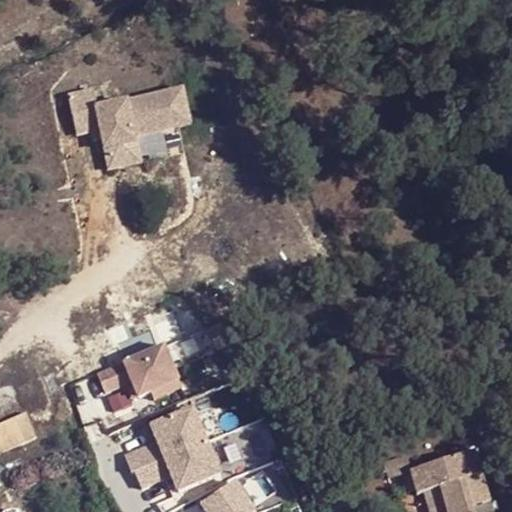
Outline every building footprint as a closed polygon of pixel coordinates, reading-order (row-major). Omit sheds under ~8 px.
[(149,156),(146,142),(201,130),(193,95),(108,114),(104,97),(79,102),(87,140),(103,137),(112,135),(114,144),(118,163),(149,156)] [(112,135),(103,137),(105,146),(114,144),(112,135)] [(151,168),(149,156),(118,163),(121,175),(151,168)] [(139,399),(151,394),(179,383),(164,347),(97,374),(105,393),(132,382),(134,388),(139,399)] [(179,383),(151,394),(154,401),(181,390),(179,383)] [(111,411),(133,402),(126,386),(105,394),(111,411)] [(134,388),(129,391),(133,401),(139,399),(134,388)] [(124,458),(130,474),(206,444),(192,411),(150,428),(157,444),(160,451),(153,453),(151,447),(124,458)] [(33,420),(0,431),(0,460),(41,445),(33,420)] [(206,444),(133,473),(140,490),(171,477),(177,494),(219,477),(206,444)] [(157,444),(151,447),(153,453),(160,451),(157,444)] [(480,452),(421,470),(430,495),(437,493),(442,510),(437,511),(480,511),(480,510),(496,504),(480,452)] [(430,495),(421,470),(412,472),(421,498),(427,496),(426,495),(430,495)] [(252,511),(235,485),(201,507),(204,511),(252,511)] [(427,496),(432,511),(437,511),(442,510),(437,493),(430,495),(426,495),(427,496)]
